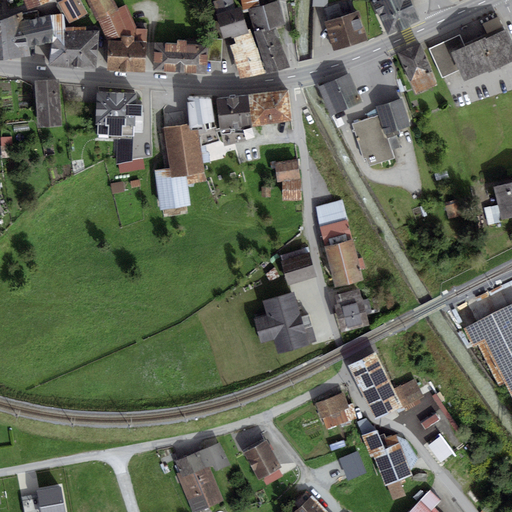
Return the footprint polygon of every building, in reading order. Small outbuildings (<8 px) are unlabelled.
[(78,0),(66,0),(58,4),(68,25),(86,15),(78,0)] [(113,0),(87,0),(97,20),(118,10),(113,0)] [(233,0),(220,0),(213,2),(219,17),(238,11),(233,0)] [(257,0),(241,0),(244,14),(248,14),(247,10),(259,7),(257,0)] [(332,0),(317,0),(317,9),(332,10),(332,0)] [(380,0),(379,1),(373,3),(387,34),(419,20),(409,0),(380,0)] [(259,7),(247,10),(248,14),(266,72),(286,66),(274,27),(285,24),(278,1),(259,7)] [(118,10),(97,20),(106,43),(121,44),(121,36),(136,30),(126,6),(118,10)] [(219,17),(217,17),(222,38),(246,31),(241,11),(238,11),(219,17)] [(356,12),(324,22),(333,50),(365,40),(356,12)] [(15,14),(0,19),(0,53),(28,51),(27,47),(47,43),(50,14),(21,20),(15,14)] [(97,34),(52,30),(49,65),(95,68),(97,34)] [(148,31),(136,30),(121,36),(133,37),(133,44),(144,45),(147,45),(148,31)] [(461,38),(430,52),(443,81),(459,74),(462,81),(511,58),(511,41),(507,30),(465,48),(461,38)] [(250,34),(227,41),(239,79),(262,72),(250,34)] [(121,44),(106,43),(104,69),(143,71),(144,45),(133,44),(133,37),(121,36),(121,44)] [(176,43),(154,43),(154,71),(204,72),(205,45),(190,45),(190,41),(176,41),(176,43)] [(419,46),(399,54),(416,93),(435,85),(419,46)] [(350,76),(319,90),(332,118),(363,105),(350,76)] [(58,80),(33,82),(36,126),(60,124),(58,80)] [(288,91),(250,94),(252,125),(290,122),(288,91)] [(134,97),(95,96),(94,133),(133,134),(134,97)] [(246,96),(218,100),(221,128),(224,144),(244,139),(241,127),(250,126),(246,96)] [(211,100),(189,100),(190,121),(213,121),(211,100)] [(402,100),(377,107),(380,117),(385,134),(393,131),(409,127),(402,100)] [(380,117),(353,127),(367,168),(394,159),(388,141),(395,137),(393,131),(385,134),(380,117)] [(197,122),(164,127),(170,169),(171,177),(186,175),(204,172),(197,122)] [(12,140),(1,140),(1,150),(12,151),(12,140)] [(140,158),(115,161),(117,171),(141,168),(140,158)] [(296,161),(276,164),(278,183),(299,181),(296,161)] [(170,169),(154,172),(160,209),(190,205),(186,175),(171,177),(170,169)] [(511,181),(494,186),(501,219),(511,216),(511,181)] [(131,183),(113,185),(114,193),(132,191),(131,183)] [(300,189),(282,190),(282,201),(300,200),(300,189)] [(343,203),(317,208),(324,242),(350,237),(343,203)] [(458,203),(446,206),(449,219),(461,216),(458,203)] [(352,239),(324,247),(334,286),(362,279),(352,239)] [(309,250),(281,257),(288,283),(316,276),(309,250)] [(359,285),(338,290),(346,330),(369,325),(367,315),(372,314),(369,301),(363,302),(359,285)] [(303,312),(296,287),(263,297),(267,313),(255,316),(262,341),(275,337),(278,350),(318,339),(310,310),(303,312)] [(511,302),(464,326),(474,346),(485,340),(511,395),(511,302)] [(379,350),(352,362),(378,417),(404,405),(379,350)] [(418,378),(399,388),(407,405),(427,396),(418,378)] [(345,396),(317,404),(325,433),(358,423),(353,407),(349,408),(345,396)] [(430,432),(444,421),(439,415),(425,425),(430,432)] [(376,430),(362,436),(370,458),(375,457),(386,486),(412,476),(400,443),(383,449),(376,430)] [(268,441),(245,452),(258,479),(281,467),(268,441)] [(341,442),(330,445),(332,454),(343,451),(341,442)] [(439,443),(432,447),(442,462),(449,457),(439,443)] [(184,475),(179,477),(192,511),(194,511),(222,502),(210,471),(226,465),(220,447),(179,462),(184,475)] [(65,511),(60,486),(37,491),(40,511),(65,511)] [(430,491),(410,511),(436,511),(435,510),(442,503),(430,491)] [(325,511),(312,498),(297,511),(325,511)]
